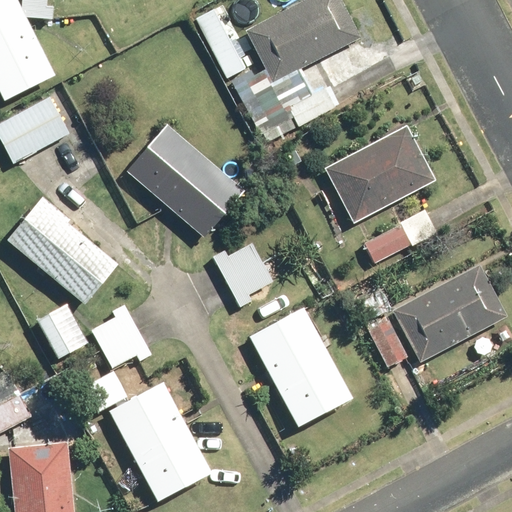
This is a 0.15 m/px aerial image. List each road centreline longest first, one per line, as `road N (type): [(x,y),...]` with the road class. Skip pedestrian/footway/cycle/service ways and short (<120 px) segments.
road 1 (residential): [(511,452),(390,511)]
road 2 (residential): [(456,0),(511,107)]
